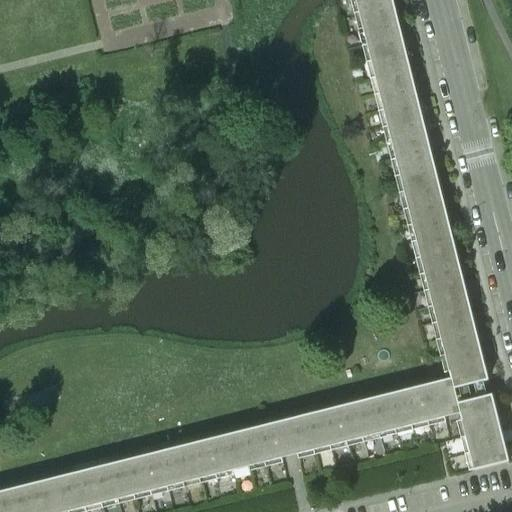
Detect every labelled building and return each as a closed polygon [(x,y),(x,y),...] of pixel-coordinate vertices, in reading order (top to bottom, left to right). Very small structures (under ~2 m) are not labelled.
[(392,0),(355,0),(359,13),(394,4),(392,0)] [(394,4),(359,13),(363,30),(398,21),(394,4)] [(398,21),(363,30),(367,46),(402,37),(398,21)] [(402,37),(367,46),(371,62),(406,53),(402,37)] [(406,53),(371,62),(375,78),(410,70),(406,53)] [(410,70),(375,78),(380,95),(414,86),(410,70)] [(414,86),(380,95),(384,111),(419,102),(414,86)] [(419,102),(384,111),(388,127),(423,119),(419,102)] [(423,119),(388,127),(392,144),(427,135),(423,119)] [(427,135),(392,144),(396,160),(431,151),(427,135)] [(431,151),(396,160),(400,176),(435,168),(431,151)] [(435,168),(400,176),(404,193),(439,184),(435,168)] [(439,184),(404,193),(408,209),(443,200),(439,184)] [(443,200),(408,209),(412,225),(447,216),(443,200)] [(447,216),(412,225),(416,242),(451,233),(447,216)] [(451,233),(416,242),(420,258),(455,249),(451,233)] [(455,249),(420,258),(425,274),(460,265),(455,249)] [(460,265),(425,274),(429,291),(464,282),(460,265)] [(464,282),(429,291),(433,307),(468,298),(464,282)] [(468,298),(433,307),(437,323),(472,314),(468,298)] [(472,314),(437,323),(441,339),(476,331),(472,314)] [(476,331),(441,339),(445,356),(480,347),(476,331)] [(480,347),(445,356),(449,372),(484,363),(480,347)] [(484,363),(449,372),(453,389),(488,381),(484,363)] [(436,383),(419,387),(428,422),(445,418),(436,383)] [(419,387),(403,391),(412,426),(428,422),(419,387)] [(403,391),(387,395),(395,430),(412,426),(403,391)] [(387,395),(370,399),(379,434),(395,430),(387,395)] [(492,395),(471,400),(457,404),(461,421),(496,412),(492,395)] [(370,399),(354,403),(363,438),(379,434),(370,399)] [(354,403),(338,407),(347,442),(363,438),(354,403)] [(338,407),(321,412),(330,447),(347,442),(338,407)] [(321,412),(305,416),(314,451),(330,447),(321,412)] [(496,412),(461,421),(465,437),(500,429),(496,412)] [(305,416),(288,420),(297,455),(314,451),(305,416)] [(274,423),(256,428),(265,463),(282,459),(274,423)] [(256,428),(240,432),(249,467),(265,463),(256,428)] [(500,429),(465,437),(470,454),(505,445),(500,429)] [(240,432),(224,436),(232,471),(249,467),(240,432)] [(224,436),(207,440),(216,475),(232,471),(224,436)] [(207,440),(191,444),(200,479),(216,475),(207,440)] [(191,444),(175,448),(183,483),(200,479),(191,444)] [(505,445),(470,454),(474,471),(509,462),(505,445)] [(175,448),(158,452),(167,487),(183,483),(175,448)] [(158,452),(142,457),(151,492),(167,487),(158,452)] [(142,457),(126,461),(134,496),(151,492),(142,457)] [(126,461),(109,465),(118,500),(134,496),(126,461)] [(109,465),(93,469),(102,504),(118,500),(109,465)] [(93,469),(77,473),(85,508),(102,504),(93,469)] [(68,511),(69,511),(85,508),(77,473),(59,477),(68,511)] [(52,511),(45,481),(28,485),(34,511),(52,511)] [(34,511),(28,485),(11,489),(17,511),(34,511)] [(17,511),(11,489),(0,492),(0,511),(17,511)]
